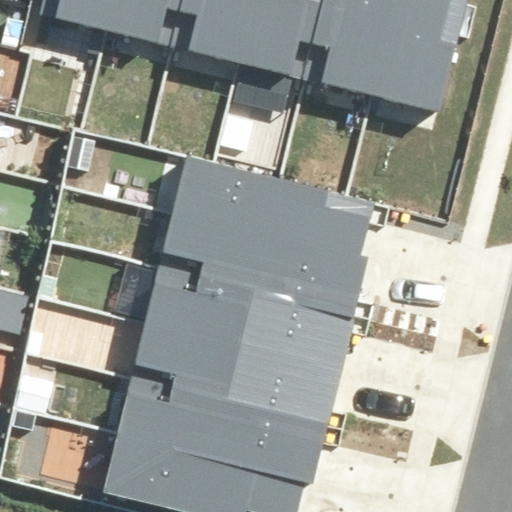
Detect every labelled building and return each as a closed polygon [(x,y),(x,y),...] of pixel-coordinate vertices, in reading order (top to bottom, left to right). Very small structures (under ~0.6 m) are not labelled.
[(106,32),(113,0),(41,0),(38,15),(106,32)] [(113,0),(106,32),(173,48),(184,0),(113,0)] [(184,0),(173,48),(242,62),(257,0),(184,0)] [(309,79),(328,0),(257,0),(242,62),(309,79)] [(368,93),(391,0),(328,0),(309,79),(368,93)] [(391,0),(368,93),(439,111),(467,0),(391,0)] [(188,155),(175,207),(362,253),(375,204),(188,155)] [(175,207),(160,265),(356,314),(371,256),(362,253),(175,207)] [(146,323),(341,371),(356,314),(160,265),(146,323)] [(146,323),(133,375),(328,424),(341,371),(146,323)] [(118,434),(306,481),(313,483),(328,424),(133,375),(118,434)] [(103,492),(183,511),(298,511),(306,481),(118,434),(103,492)]
